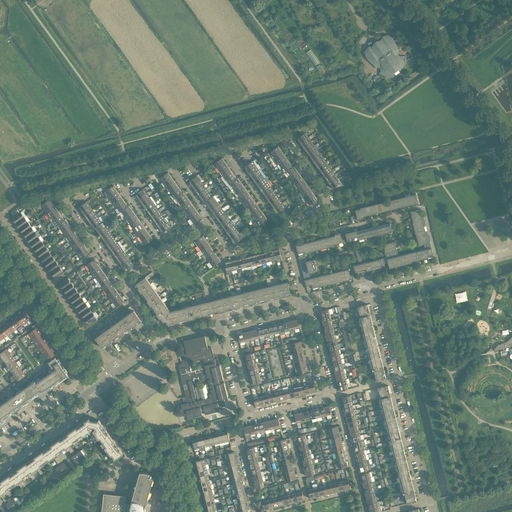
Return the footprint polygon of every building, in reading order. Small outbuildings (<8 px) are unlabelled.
[(382,37),(380,41),(379,42),(378,42),(377,42),(376,42),(375,43),(375,44),(374,44),(373,45),(373,46),(368,47),(364,52),(365,54),(368,59),(372,63),(376,68),(380,66),(382,69),(379,73),(387,77),(388,76),(393,77),(394,73),(399,70),(402,71),(403,65),(404,64),(403,56),(398,57),(397,54),(399,51),(396,46),(396,45),(394,40),(390,37),(388,35),(382,37)] [(300,143),(308,137),(305,133),(296,139),(300,143)] [(311,141),(308,137),(300,143),(302,147),(311,141)] [(305,151),(314,145),(311,141),(302,147),(305,151)] [(308,156),(317,150),(319,148),(316,144),(314,145),(305,151),(308,156)] [(270,158),(281,150),(278,146),(269,152),(267,153),(270,158)] [(273,162),(283,155),(284,154),(281,150),(270,158),(273,162)] [(311,160),(320,154),(317,150),(308,156),(311,160)] [(276,166),(279,164),(287,158),(284,154),(283,155),(273,162),(276,166)] [(320,154),(311,160),(314,164),(315,163),(323,158),(320,154)] [(217,168),(225,162),(222,157),(214,163),(217,168)] [(282,169),(289,163),(290,162),(287,158),(279,164),(282,169)] [(323,158),(315,163),(314,164),(317,168),(326,162),(323,158)] [(247,172),(255,166),(257,164),(254,160),(252,161),(244,167),(247,172)] [(225,162),(217,168),(220,172),(228,166),(225,162)] [(290,162),(289,163),(282,169),(284,173),(285,173),(286,172),(285,172),(293,167),(293,166),(290,162)] [(326,162),(317,168),(320,172),(321,172),(329,166),(326,162)] [(297,170),(295,167),(298,166),(296,164),(294,166),(293,166),(293,167),(285,172),(286,172),(288,176),(297,170)] [(228,166),(220,172),(223,176),(231,170),(228,166)] [(250,176),(258,170),(255,166),(247,172),(250,176)] [(329,166),(321,172),(320,172),(323,176),(332,170),(329,166)] [(253,180),(263,172),(260,168),(258,170),(250,176),(253,180)] [(231,170),(223,176),(226,180),(234,174),(231,170)] [(297,170),(288,176),(291,180),(300,174),(297,170)] [(332,170),(323,176),(326,181),(327,180),(335,174),(332,170)] [(160,178),(163,182),(171,176),(168,172),(159,178),(160,178)] [(256,184),(264,178),(266,177),(263,172),(253,180),(256,184)] [(191,186),(200,180),(202,178),(199,174),(197,175),(188,182),(191,186)] [(237,178),(234,174),(226,180),(229,185),(230,184),(237,178)] [(300,174),(291,180),(294,184),(303,178),(300,174)] [(335,174),(327,180),(326,181),(329,185),(338,179),(335,174)] [(171,176),(163,182),(166,186),(174,180),(171,176)] [(233,188),(241,182),(238,178),(237,178),(230,184),(233,188)] [(260,188),(267,182),(264,178),(256,184),(259,188),(260,188)] [(303,178),(294,184),(297,189),(306,182),(303,178)] [(338,179),(329,185),(332,189),(341,183),(338,179)] [(174,180),(166,186),(169,190),(177,184),(174,180)] [(195,189),(203,184),(200,180),(191,186),(194,190),(195,189)] [(241,182),(233,188),(236,192),(244,186),(241,182)] [(267,182),(260,188),(259,188),(262,192),(270,186),(267,182)] [(306,182),(297,189),(300,193),(309,187),(306,182)] [(177,184),(169,190),(172,194),(180,188),(177,184)] [(203,184),(195,189),(194,190),(197,194),(206,188),(203,184)] [(113,185),(105,191),(103,192),(103,193),(106,196),(106,197),(108,196),(116,189),(113,185)] [(239,196),(247,190),(244,186),(236,192),(239,196)] [(270,186),(262,192),(265,197),(266,196),(273,190),(270,186)] [(309,187),(300,193),(303,197),(312,191),(309,187)] [(174,199),(184,192),(183,192),(180,188),(172,194),(174,199)] [(206,188),(197,194),(200,198),(209,192),(206,188)] [(111,200),(119,194),(116,189),(108,196),(111,200)] [(139,199),(146,193),(144,189),(143,189),(135,195),(138,199),(139,199)] [(247,190),(239,196),(242,200),(250,194),(247,190)] [(273,190),(266,196),(265,197),(268,201),(276,195),(273,190)] [(312,191),(303,197),(306,201),(315,195),(312,191)] [(184,192),(174,199),(175,199),(176,198),(178,202),(187,196),(184,192)] [(212,197),(212,196),(209,192),(200,198),(203,203),(204,202),(212,197)] [(146,193),(139,199),(138,199),(141,203),(149,197),(146,193)] [(114,204),(122,198),(119,194),(111,200),(114,204)] [(244,205),(252,199),(253,198),(250,194),(242,200),(244,205)] [(410,196),(412,205),(418,204),(416,194),(410,196)] [(276,195),(268,201),(270,205),(271,204),(279,199),(276,195)] [(319,201),(318,199),(315,195),(306,201),(309,205),(312,204),(313,206),(317,203),(319,201)] [(145,207),(154,200),(151,196),(149,197),(141,203),(144,208),(145,207)] [(187,196),(178,202),(181,206),(190,200),(187,196)] [(207,206),(216,200),(213,196),(212,196),(212,197),(204,202),(207,206)] [(44,209),(53,203),(50,198),(41,205),(44,209)] [(122,198),(114,204),(117,208),(125,202),(122,198)] [(253,198),(252,199),(244,205),(247,209),(256,203),(253,198)] [(279,199),(271,204),(270,205),(273,209),(282,203),(279,199)] [(154,200),(145,207),(144,208),(147,212),(155,206),(157,204),(154,200)] [(190,200),(181,206),(184,210),(193,204),(190,200)] [(210,210),(219,204),(216,200),(207,206),(210,210)] [(81,212),(90,206),(87,202),(87,201),(78,207),(81,212)] [(120,212),(129,205),(128,206),(125,202),(117,208),(120,212)] [(53,203),(44,209),(47,213),(55,208),(56,207),(53,203)] [(256,203),(247,209),(250,213),(259,207),(256,203)] [(277,213),(285,207),(282,203),(273,209),(277,213)] [(187,215),(196,209),(193,204),(184,210),(187,215)] [(213,215),(222,208),(219,204),(210,210),(213,215)] [(129,205),(120,212),(121,212),(124,216),(132,209),(129,205)] [(90,206),(81,212),(84,216),(85,215),(93,210),(90,206)] [(158,210),(155,206),(147,212),(150,216),(151,215),(158,210)] [(55,208),(47,213),(50,217),(59,211),(56,207),(55,208)] [(259,207),(250,213),(253,217),(262,211),(259,207)] [(368,216),(366,207),(360,208),(360,209),(362,217),(363,217),(368,216)] [(225,213),(222,208),(213,215),(216,219),(225,213)] [(127,220),(135,214),(132,209),(124,216),(127,220)] [(196,209),(187,215),(190,219),(199,213),(196,209)] [(360,209),(355,210),(356,215),(350,217),(352,221),(363,218),(363,217),(362,217),(360,209)] [(398,256),(397,252),(395,242),(383,244),(386,257),(363,263),(359,250),(356,251),(359,264),(353,266),(355,274),(383,267),(383,265),(388,263),(389,269),(412,263),(411,262),(433,256),(423,215),(421,215),(420,209),(410,212),(413,223),(412,223),(415,234),(416,234),(418,245),(424,244),(425,249),(398,256)] [(24,217),(26,216),(22,211),(19,213),(17,210),(11,214),(14,217),(12,218),(16,223),(24,217)] [(93,210),(85,215),(84,216),(87,220),(96,214),(93,210)] [(158,210),(151,215),(150,216),(153,220),(161,214),(158,210)] [(59,211),(50,217),(53,221),(62,215),(59,211)] [(256,221),(264,216),(265,215),(262,211),(253,217),(256,221)] [(193,223),(202,217),(199,213),(190,219),(193,223)] [(225,213),(216,219),(219,223),(220,222),(228,217),(225,213)] [(96,214),(87,220),(90,224),(91,224),(99,218),(96,214)] [(130,224),(138,218),(135,214),(127,220),(130,224)] [(156,224),(164,218),(161,214),(153,220),(156,224)] [(56,226),(66,219),(66,218),(65,219),(62,215),(53,221),(56,226)] [(264,223),(268,219),(265,215),(264,216),(256,221),(254,223),(257,227),(260,225),(261,226),(264,224),(264,223)] [(19,228),(28,222),(24,217),(16,223),(19,228)] [(159,228),(167,222),(169,221),(166,217),(164,218),(156,224),(159,228)] [(228,217),(220,222),(219,223),(222,227),(230,221),(228,217)] [(99,218),(91,224),(90,224),(93,229),(103,222),(102,222),(99,218)] [(133,228),(141,222),(138,218),(130,224),(133,228)] [(66,219),(56,226),(57,225),(60,229),(69,223),(66,219)] [(232,220),(230,221),(222,227),(225,231),(226,230),(233,225),(235,224),(235,223),(233,220),(232,220)] [(390,223),(384,225),(386,233),(392,232),(391,228),(394,228),(392,220),(389,221),(390,223)] [(28,222),(19,228),(23,233),(31,227),(28,222)] [(103,222),(93,229),(94,228),(97,232),(98,231),(106,226),(103,222)] [(141,222),(133,228),(136,232),(144,226),(141,222)] [(162,233),(170,227),(170,226),(167,222),(159,228),(162,233)] [(69,223),(60,229),(63,233),(72,227),(69,223)] [(233,225),(226,230),(225,231),(228,235),(236,229),(233,225)] [(106,226),(98,231),(97,232),(100,236),(108,230),(106,226)] [(144,226),(136,232),(139,236),(147,230),(144,226)] [(26,238),(35,232),(31,227),(23,233),(26,238)] [(72,227),(63,233),(66,237),(74,232),(75,231),(72,227)] [(231,239),(239,233),(236,229),(228,235),(231,239)] [(358,239),(357,232),(356,229),(345,232),(347,242),(358,239)] [(104,240),(111,234),(108,230),(100,236),(103,240),(104,240)] [(150,234),(148,232),(147,230),(139,236),(142,240),(150,234)] [(74,232),(66,237),(69,241),(78,235),(75,231),(74,232)] [(35,232),(26,238),(30,243),(38,237),(35,232)] [(240,240),(243,238),(244,237),(244,236),(241,232),(239,233),(231,239),(234,244),(237,242),(238,244),(241,242),(240,240)] [(317,271),(315,265),(314,260),(306,262),(304,254),(310,253),(310,252),(332,247),(331,245),(342,243),(340,233),(334,235),(334,236),(302,244),(301,243),(295,244),(306,288),(312,287),(312,288),(329,284),(329,285),(351,279),(349,269),(343,270),(340,256),(336,257),(339,271),(311,278),(309,273),(317,271)] [(111,234),(104,240),(103,240),(106,244),(114,238),(111,234)] [(150,234),(142,240),(145,244),(144,244),(145,245),(153,239),(150,234)] [(78,235),(69,241),(72,245),(81,239),(78,235)] [(197,246),(206,240),(203,235),(194,241),(197,246)] [(33,248),(42,242),(38,237),(30,243),(33,248)] [(114,238),(106,244),(109,249),(110,248),(117,243),(114,238)] [(81,239),(72,245),(75,250),(84,244),(81,239)] [(206,240),(197,246),(200,250),(209,244),(206,240)] [(37,253),(45,246),(42,242),(33,248),(37,253)] [(117,243),(110,248),(109,249),(112,253),(120,247),(117,243)] [(78,254),(86,248),(84,244),(75,250),(78,254)] [(209,244),(200,250),(203,254),(212,248),(209,244)] [(40,258),(49,251),(45,246),(37,253),(40,258)] [(120,247),(112,253),(115,257),(116,256),(123,251),(120,247)] [(81,258),(90,252),(88,250),(87,251),(86,248),(78,254),(81,258)] [(212,248),(203,254),(206,258),(215,252),(212,248)] [(281,259),(279,248),(274,250),(274,251),(276,260),(277,262),(282,261),(281,259)] [(49,251),(40,258),(44,262),(52,256),(49,251)] [(123,251),(116,256),(115,257),(118,261),(126,255),(123,251)] [(215,252),(206,258),(209,262),(218,256),(215,252)] [(126,255),(118,261),(121,265),(129,259),(126,255)] [(52,256),(44,262),(47,267),(56,261),(52,256)] [(218,256),(209,262),(212,266),(212,267),(221,260),(218,256)] [(89,269),(98,263),(95,259),(86,265),(89,269)] [(133,263),(132,263),(129,259),(121,265),(124,270),(127,268),(128,270),(131,267),(130,265),(132,267),(134,265),(133,263)] [(51,272),(59,266),(56,261),(47,267),(51,272)] [(98,263),(89,269),(92,274),(101,267),(98,263)] [(59,266),(51,272),(54,277),(63,271),(59,266)] [(101,267),(92,274),(95,278),(104,272),(101,267)] [(104,272),(95,278),(98,282),(107,276),(104,272)] [(138,288),(136,289),(138,292),(140,291),(141,293),(142,293),(145,296),(154,290),(147,280),(154,275),(152,272),(136,283),(139,287),(138,288)] [(101,286),(110,280),(107,276),(98,282),(96,283),(99,288),(101,286)] [(274,297),(272,286),(270,277),(266,278),(268,287),(256,290),(259,301),(264,300),(264,301),(265,303),(268,302),(267,300),(270,299),(270,298),(274,297)] [(59,284),(63,289),(71,283),(68,278),(59,284)] [(110,280),(101,286),(104,290),(113,284),(110,280)] [(290,293),(287,282),(272,286),(274,297),(279,296),(279,297),(280,297),(280,299),(283,298),(283,296),(286,295),(285,294),(290,293)] [(71,283),(63,289),(66,294),(75,288),(71,283)] [(113,284),(104,290),(107,294),(115,288),(113,284)] [(244,305),(241,293),(240,287),(236,288),(238,294),(226,297),(229,308),(233,307),(234,308),(234,310),(237,309),(237,308),(240,307),(240,306),(244,305)] [(75,288),(66,294),(70,299),(78,293),(75,288)] [(115,288),(107,294),(110,298),(118,292),(115,288)] [(147,301),(145,302),(147,304),(149,303),(151,306),(152,305),(154,309),(164,302),(154,290),(145,296),(148,300),(147,301)] [(259,301),(256,290),(241,293),(244,305),(249,303),(249,305),(250,306),(253,306),(252,304),(255,303),(255,302),(259,301)] [(121,297),(118,292),(110,298),(113,303),(121,297)] [(73,304),(82,298),(78,293),(70,299),(73,304)] [(121,297),(113,303),(116,307),(125,301),(121,297)] [(226,297),(215,300),(211,301),(214,313),(219,312),(219,314),(222,313),(222,311),(225,311),(224,309),(229,308),(226,297)] [(77,309),(85,303),(82,298),(73,304),(77,309)] [(211,301),(195,305),(198,316),(203,315),(203,316),(206,315),(207,317),(210,316),(209,314),(214,313),(211,301)] [(155,315),(156,317),(158,316),(160,319),(161,318),(164,322),(165,321),(166,321),(170,311),(164,302),(154,309),(157,313),(156,314),(155,315)] [(80,314),(89,308),(85,303),(77,309),(80,314)] [(192,306),(180,308),(183,320),(188,319),(188,320),(191,319),(191,321),(194,320),(194,318),(194,317),(198,316),(195,305),(195,303),(192,304),(192,306)] [(370,320),(369,315),(370,315),(369,309),(366,310),(365,305),(358,306),(360,317),(359,317),(363,333),(374,330),(372,322),(370,323),(370,321),(367,322),(367,321),(370,320)] [(131,312),(121,319),(128,329),(131,326),(132,327),(133,329),(136,327),(135,325),(137,323),(136,322),(140,320),(130,306),(127,308),(131,312)] [(89,308),(80,314),(84,319),(92,312),(89,308)] [(180,308),(170,311),(166,321),(167,322),(168,324),(172,322),(173,324),(176,323),(176,325),(179,324),(179,322),(179,321),(183,320),(180,308)] [(23,313),(21,315),(26,322),(31,319),(24,310),(22,312),(23,313)] [(92,312),(84,319),(87,324),(96,318),(92,312)] [(26,322),(21,315),(18,316),(17,315),(15,316),(22,325),(26,322)] [(22,325),(15,316),(13,318),(14,319),(12,321),(17,329),(22,325)] [(90,327),(99,320),(98,318),(92,322),(88,325),(90,327)] [(121,319),(108,328),(115,338),(118,335),(119,336),(120,338),(123,336),(122,334),(125,332),(124,331),(128,329),(121,319)] [(8,321),(6,323),(13,332),(17,329),(12,321),(9,323),(8,321)] [(6,326),(3,327),(8,335),(13,332),(6,323),(5,324),(6,326)] [(0,328),(0,332),(4,338),(8,335),(3,327),(0,329),(0,328)] [(35,328),(28,334),(31,338),(40,332),(39,330),(37,331),(35,328)] [(108,328),(99,335),(98,335),(95,331),(92,333),(102,347),(106,344),(107,345),(108,347),(110,345),(109,343),(112,342),(111,341),(115,338),(108,328)] [(373,343),(372,342),(375,341),(375,339),(376,339),(374,330),(363,333),(368,354),(379,351),(377,343),(376,344),(375,342),(373,343)] [(40,332),(31,338),(34,343),(42,337),(40,335),(41,334),(40,332)] [(494,351),(499,350),(511,346),(511,335),(511,338),(508,340),(506,342),(502,343),(501,344),(498,345),(496,346),(495,348),(494,350),(494,351)] [(207,348),(205,339),(205,336),(184,341),(187,353),(207,348)] [(42,337),(34,343),(37,347),(46,341),(45,339),(44,340),(42,337)] [(46,341),(37,347),(40,351),(48,346),(46,343),(48,343),(46,341)] [(44,356),(53,349),(51,347),(50,348),(48,346),(40,351),(44,356)] [(204,409),(205,414),(220,410),(219,407),(226,405),(224,398),(227,398),(224,383),(219,384),(218,381),(223,380),(220,365),(215,367),(214,364),(215,363),(214,359),(213,360),(213,357),(214,356),(211,347),(207,348),(187,353),(185,354),(186,357),(184,358),(185,363),(181,364),(182,367),(179,368),(188,403),(181,405),(183,416),(187,415),(188,418),(202,415),(201,410),(204,409)] [(0,360),(10,353),(7,349),(0,353),(0,355),(1,357),(0,357),(0,360)] [(53,349),(44,356),(47,360),(54,355),(53,352),(54,351),(53,349)] [(379,351),(368,354),(372,370),(373,370),(376,380),(384,379),(382,373),(385,373),(383,367),(382,367),(381,363),(378,364),(378,363),(380,362),(380,360),(381,360),(379,351)] [(10,353),(0,360),(0,363),(4,361),(5,363),(13,358),(10,353)] [(68,375),(55,357),(48,362),(54,370),(60,379),(61,380),(68,375)] [(13,358),(5,363),(7,366),(3,368),(5,370),(16,362),(13,358)] [(16,362),(5,370),(6,372),(10,370),(12,372),(19,367),(16,362)] [(19,367),(12,372),(13,374),(10,377),(11,379),(22,371),(19,367)] [(54,370),(36,383),(41,390),(42,392),(50,386),(51,387),(53,386),(52,384),(60,379),(54,370)] [(22,371),(11,379),(12,381),(16,378),(18,381),(26,376),(22,371)] [(35,381),(17,394),(15,395),(21,404),(31,397),(31,398),(34,396),(33,395),(41,390),(36,383),(35,381)] [(390,402),(389,396),(390,396),(389,390),(387,391),(385,386),(378,388),(380,398),(379,398),(383,414),(394,412),(392,403),(391,404),(390,403),(388,403),(387,402),(390,402)] [(21,404),(15,395),(0,405),(0,416),(1,418),(9,413),(9,414),(10,413),(12,412),(11,411),(21,404)] [(394,412),(383,414),(388,435),(400,433),(397,424),(396,425),(396,424),(393,424),(393,423),(395,423),(395,420),(396,420),(394,412)] [(89,418),(72,430),(78,439),(91,430),(92,430),(93,422),(91,421),(89,418)] [(95,422),(93,422),(92,430),(93,430),(102,443),(111,437),(99,420),(95,422)] [(72,430),(59,439),(55,442),(61,451),(67,447),(71,454),(75,452),(70,445),(78,439),(72,430)] [(400,433),(388,435),(394,456),(405,454),(403,445),(401,446),(401,445),(398,445),(398,444),(401,444),(400,441),(402,441),(400,433)] [(111,437),(102,443),(106,448),(99,453),(101,456),(108,451),(114,460),(123,453),(111,437)] [(55,442),(39,454),(45,463),(53,457),(58,464),(61,461),(56,455),(61,451),(55,442)] [(81,451),(72,457),(77,464),(86,457),(81,451)] [(39,454),(21,466),(28,475),(36,469),(41,475),(44,473),(39,467),(45,463),(39,454)] [(403,466),(403,465),(406,465),(405,462),(407,462),(405,454),(394,456),(399,477),(410,475),(408,467),(407,467),(406,466),(403,466)] [(206,459),(195,462),(196,466),(195,466),(196,467),(195,467),(205,464),(208,464),(206,459)] [(64,463),(55,469),(60,476),(69,469),(64,463)] [(21,466),(5,478),(11,487),(17,483),(22,489),(24,487),(20,481),(28,475),(21,466)] [(145,511),(145,507),(153,478),(151,477),(152,475),(150,475),(149,474),(149,473),(147,473),(147,472),(145,472),(143,472),(141,472),(142,471),(140,470),(140,472),(130,504),(130,511),(145,511)] [(412,491),(411,487),(409,487),(408,486),(411,486),(411,483),(412,483),(410,475),(399,477),(403,493),(404,493),(407,504),(414,502),(413,497),(415,496),(414,490),(412,491)] [(5,478),(0,481),(0,494),(5,502),(8,499),(3,493),(11,487),(5,478)] [(124,511),(125,503),(126,496),(104,493),(101,511),(124,511)] [(14,498),(5,505),(10,511),(19,505),(14,498)]
